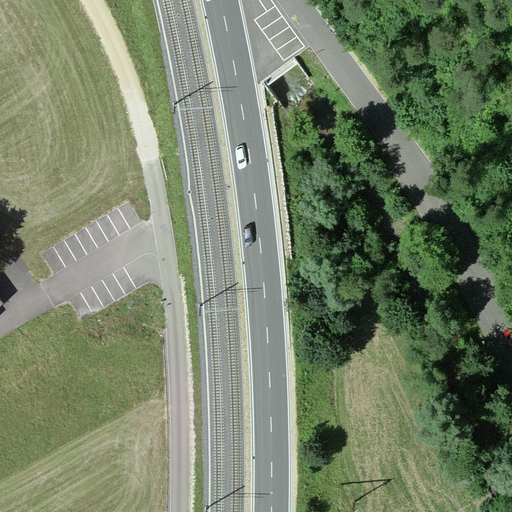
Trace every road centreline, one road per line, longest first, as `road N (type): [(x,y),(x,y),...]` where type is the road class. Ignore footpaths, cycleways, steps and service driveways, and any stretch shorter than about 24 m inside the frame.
road 1 (primary): [(221,0),(265,306),(270,511)]
road 2 (unclassified): [(511,351),(459,237),(297,0)]
